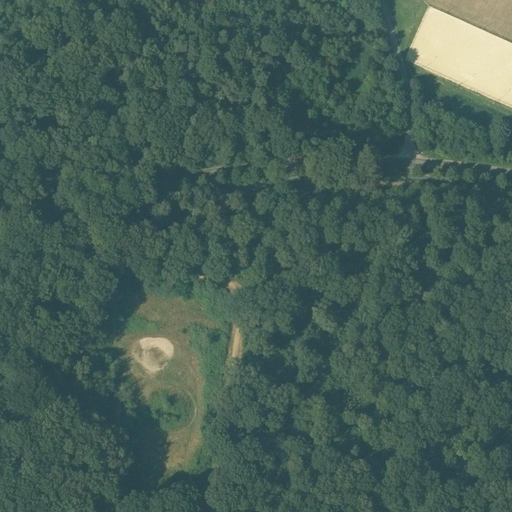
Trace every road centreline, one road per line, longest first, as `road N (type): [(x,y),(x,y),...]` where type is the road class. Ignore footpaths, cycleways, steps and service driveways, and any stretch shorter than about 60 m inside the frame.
road 1 (unclassified): [(0,253),(165,179),(286,164),(410,162)]
road 2 (unclassified): [(410,162),(405,91),(376,0)]
